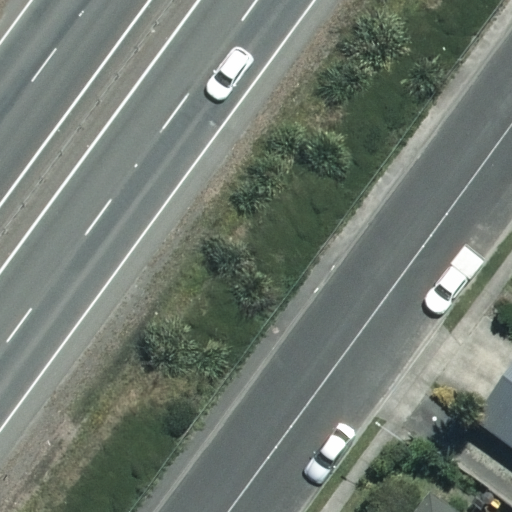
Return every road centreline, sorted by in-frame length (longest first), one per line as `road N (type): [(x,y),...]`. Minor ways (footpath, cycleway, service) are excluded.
road 1 (residential): [(228,511),(511,125)]
road 2 (trunk): [(250,0),(0,344)]
road 3 (trunk): [(0,133),(97,0)]
